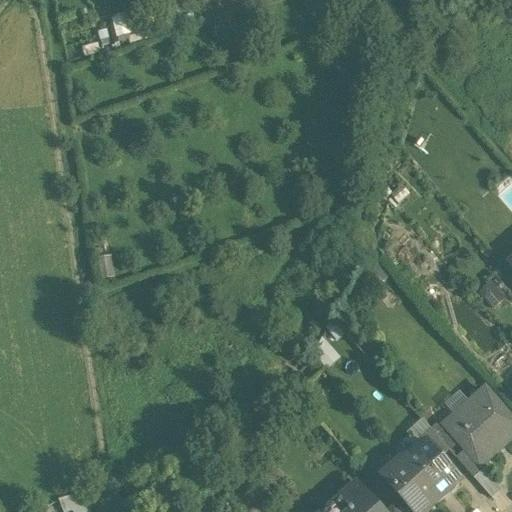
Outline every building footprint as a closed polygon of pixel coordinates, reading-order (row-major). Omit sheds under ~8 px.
[(112,18),(115,38),(125,36),(122,16),(112,18)] [(109,258),(94,261),(97,282),(113,280),(109,258)] [(478,293),(493,310),(504,299),(490,283),(478,293)] [(326,368),(339,359),(325,341),(312,350),(326,368)] [(344,362),(330,373),(342,387),(355,375),(344,362)] [(511,420),(486,391),(468,406),(471,410),(447,431),(465,452),(456,460),(466,472),(475,464),(480,469),(482,468),(511,441),(511,420)] [(430,431),(449,453),(455,448),(436,426),(430,431)] [(428,446),(440,460),(449,453),(430,431),(420,440),(427,447),(428,446)] [(427,447),(420,454),(420,459),(421,460),(410,469),(440,502),(461,484),(440,460),(428,446),(427,447)] [(410,469),(404,462),(384,481),(405,505),(411,511),(428,511),(440,502),(410,469)] [(475,464),(466,472),(474,480),(485,471),(482,468),(480,469),(475,464)] [(485,471),(474,480),(491,499),(501,490),(485,471)] [(378,511),(357,488),(329,511),(378,511)]
